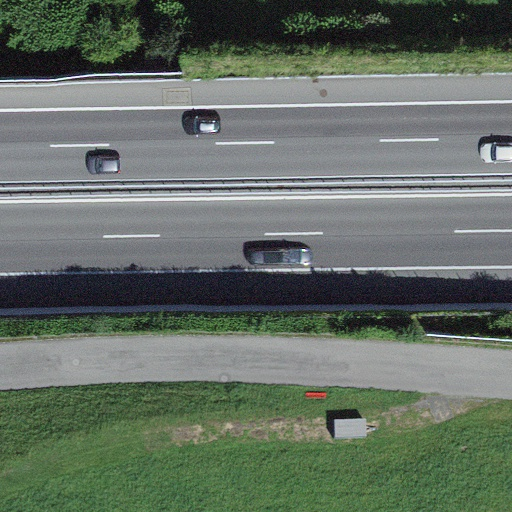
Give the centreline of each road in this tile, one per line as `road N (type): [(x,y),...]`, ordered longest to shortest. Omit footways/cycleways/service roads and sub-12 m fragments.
road 1 (residential): [(0,363),(305,358),(511,374)]
road 2 (motorway): [(511,138),(0,149)]
road 3 (motorway): [(0,236),(511,228)]
